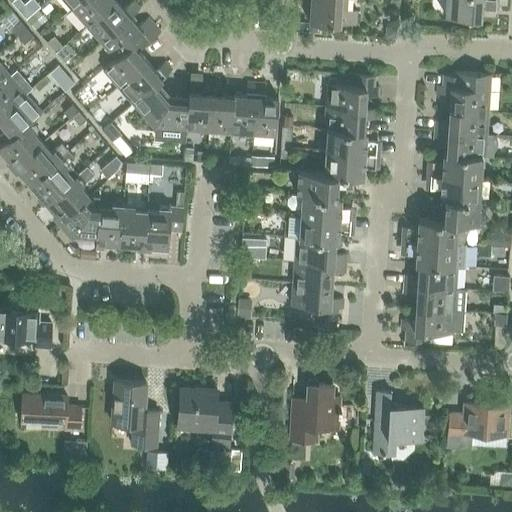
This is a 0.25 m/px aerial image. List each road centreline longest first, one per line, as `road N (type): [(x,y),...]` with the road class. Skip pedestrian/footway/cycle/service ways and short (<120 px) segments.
road 1 (residential): [(369,360),(380,220),(404,195),(413,53)]
road 2 (residential): [(196,274),(68,267),(0,193)]
road 3 (residential): [(259,356),(257,467),(277,511)]
road 4 (residential): [(511,365),(369,360)]
road 5 (residential): [(285,42),(191,34),(160,0)]
road 6 (residential): [(74,379),(76,352),(186,360)]
road 7 (residential): [(413,53),(285,42)]
